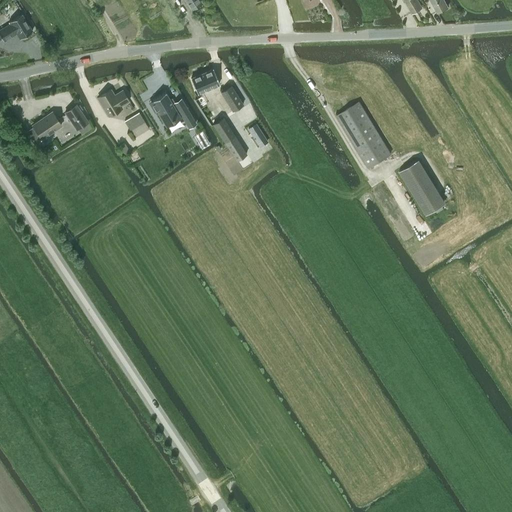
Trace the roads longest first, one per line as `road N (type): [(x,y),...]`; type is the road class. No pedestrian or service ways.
road 1 (unclassified): [(0,77),(177,45),(511,25)]
road 2 (unclassified): [(223,511),(0,176)]
